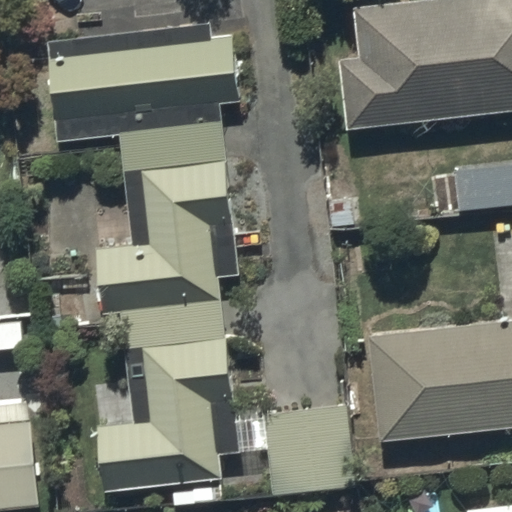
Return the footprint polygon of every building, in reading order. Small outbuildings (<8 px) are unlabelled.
[(511,98),(511,0),(354,0),(360,47),(342,49),(349,117),(511,98)] [(99,417),(104,481),(221,468),(219,446),(242,443),(221,269),(243,266),(222,98),(242,96),(234,29),(217,31),(215,12),(47,32),(60,132),(119,127),(132,235),(96,240),(104,304),(122,302),(132,414),(99,417)] [(511,155),(456,162),(461,202),(511,195),(511,155)] [(511,316),(373,328),(381,428),(511,416),(511,316)] [(268,401),(268,406),(272,485),(352,481),(348,397),(268,401)] [(30,399),(0,401),(0,486),(36,484),(30,399)] [(511,511),(511,496),(468,501),(469,511),(511,511)]
